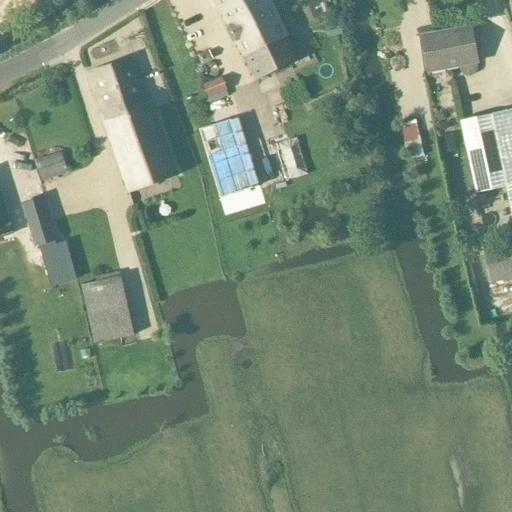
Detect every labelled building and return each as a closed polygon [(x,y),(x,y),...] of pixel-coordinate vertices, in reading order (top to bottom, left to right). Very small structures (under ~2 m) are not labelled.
[(269,0),(215,0),(255,82),(299,61),(269,0)] [(339,22),(326,25),(328,37),(342,33),(339,22)] [(429,72),(477,63),(470,29),(423,38),(429,72)] [(209,51),(199,55),(202,63),(213,59),(209,51)] [(130,193),(177,176),(148,93),(144,94),(138,76),(131,58),(88,73),(130,193)] [(226,83),(203,91),(208,108),(231,100),(226,83)] [(511,109),(461,121),(477,194),(507,187),(511,211),(511,109)] [(248,120),(202,131),(223,217),(269,205),(248,120)] [(424,156),(416,120),(399,124),(407,160),(424,156)] [(61,154),(35,162),(41,181),(66,173),(61,154)] [(35,162),(10,170),(28,228),(53,221),(41,181),(35,162)] [(0,223),(19,218),(8,182),(0,184),(0,223)] [(54,238),(40,243),(47,276),(62,270),(54,238)] [(490,283),(511,279),(511,244),(484,250),(490,283)] [(126,282),(83,290),(94,350),(136,342),(126,282)] [(33,296),(0,304),(0,329),(61,314),(55,290),(44,293),(42,284),(31,287),(33,296)]
